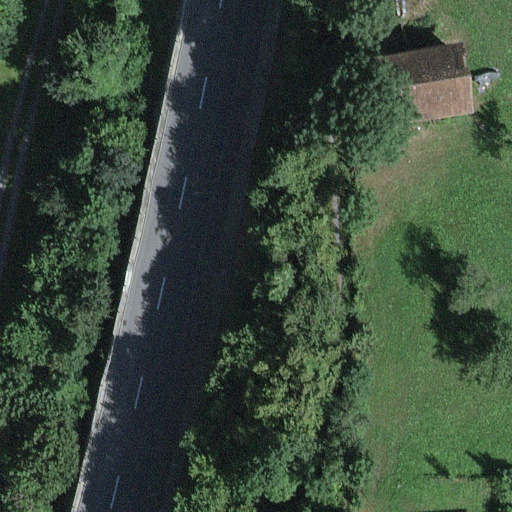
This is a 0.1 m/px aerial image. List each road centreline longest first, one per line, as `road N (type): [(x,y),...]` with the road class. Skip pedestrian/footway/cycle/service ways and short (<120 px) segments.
road 1 (primary): [(222,0),(108,511)]
road 2 (track): [(89,0),(36,244),(0,338)]
